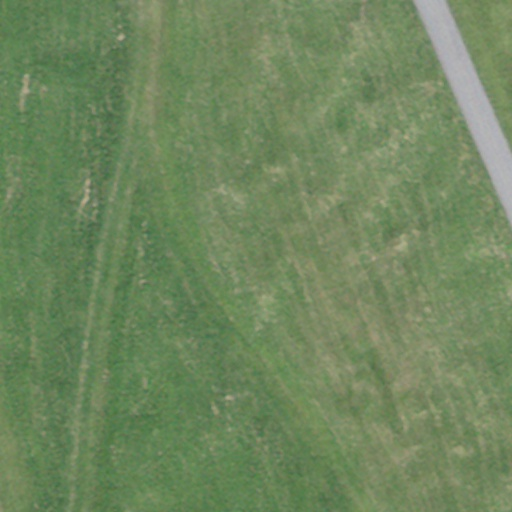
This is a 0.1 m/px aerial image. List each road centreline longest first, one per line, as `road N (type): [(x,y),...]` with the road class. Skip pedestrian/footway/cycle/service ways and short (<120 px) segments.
road 1 (unclassified): [(511,182),(439,0)]
road 2 (track): [(38,511),(18,383),(0,383)]
